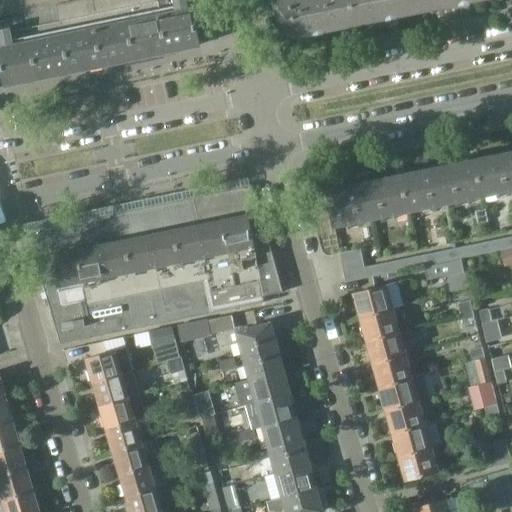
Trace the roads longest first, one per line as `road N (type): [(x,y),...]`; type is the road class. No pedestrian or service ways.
road 1 (residential): [(372,511),(275,146)]
road 2 (residential): [(92,511),(2,203)]
road 3 (unclassified): [(2,203),(275,146)]
road 4 (unclassified): [(262,93),(0,146)]
road 5 (unclassified): [(511,41),(262,93)]
road 6 (unclassified): [(275,146),(511,97)]
